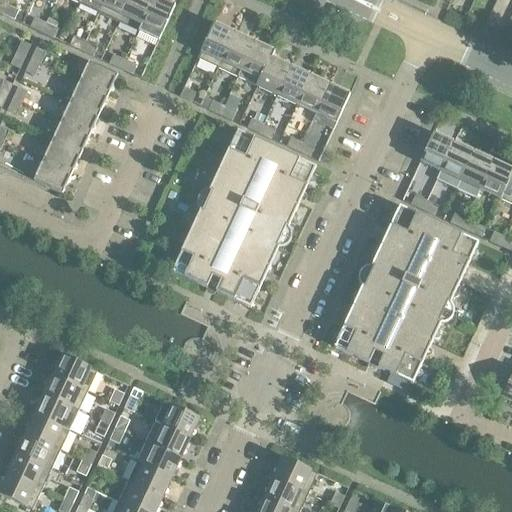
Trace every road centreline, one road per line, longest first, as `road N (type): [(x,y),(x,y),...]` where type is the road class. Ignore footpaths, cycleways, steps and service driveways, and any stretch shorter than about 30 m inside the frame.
road 1 (residential): [(196,511),(425,34)]
road 2 (residential): [(0,203),(92,245),(160,97)]
road 3 (residential): [(511,442),(461,419),(511,310)]
